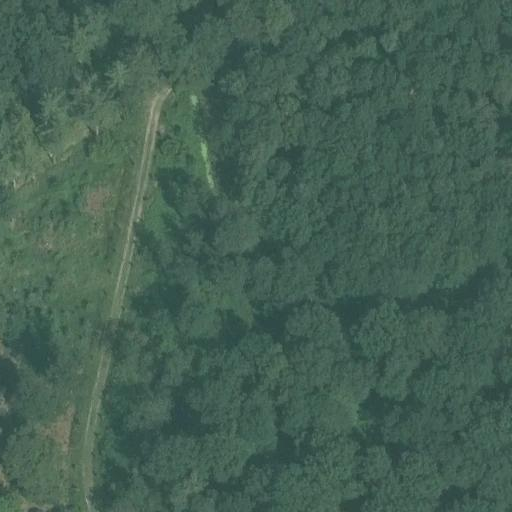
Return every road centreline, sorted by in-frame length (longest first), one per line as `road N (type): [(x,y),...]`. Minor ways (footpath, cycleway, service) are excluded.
road 1 (track): [(166,69),(10,163)]
road 2 (track): [(166,69),(275,0)]
